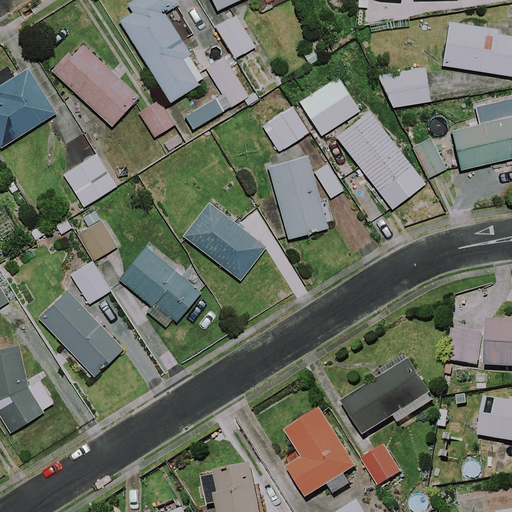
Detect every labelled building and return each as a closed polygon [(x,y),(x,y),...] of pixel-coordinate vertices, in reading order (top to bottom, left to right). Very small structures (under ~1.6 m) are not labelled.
[(176,6),(171,0),(137,0),(126,7),(131,14),(117,23),(167,105),(203,82),(162,15),(176,6)] [(240,0),(206,0),(213,13),(240,0)] [(409,20),(405,0),(365,0),(369,26),(409,20)] [(253,49),(234,16),(213,28),(232,61),(253,49)] [(511,66),(511,36),(446,24),(438,66),(509,79),(511,66)] [(136,100),(80,46),(69,57),(66,55),(49,72),(108,129),(136,100)] [(229,107),(248,96),(223,56),(205,67),(229,107)] [(430,100),(425,67),(377,75),(392,106),(430,100)] [(0,149),(53,115),(24,71),(0,86),(0,149)] [(358,112),(336,79),(298,104),(319,137),(358,112)] [(485,109),(484,94),(465,95),(466,110),(485,109)] [(172,127),(158,102),(137,114),(151,139),(172,127)] [(307,133),(290,108),(259,129),(277,154),(307,133)] [(423,185),(368,113),(334,139),(389,211),(423,185)] [(511,159),(511,118),(447,133),(456,172),(511,159)] [(418,143),(410,129),(402,133),(426,180),(445,170),(428,138),(418,143)] [(116,188),(96,155),(61,176),(81,209),(116,188)] [(326,230),(305,157),(265,168),(286,241),(326,230)] [(341,193),(325,166),(313,174),(329,201),(341,193)] [(264,248),(207,204),(182,238),(238,282),(264,248)] [(114,248),(98,223),(75,237),(91,263),(114,248)] [(152,307),(173,325),(186,309),(201,322),(214,307),(144,246),(115,279),(127,290),(116,302),(131,315),(142,303),(150,310),(152,307)] [(68,277),(89,307),(110,292),(89,263),(68,277)] [(122,350),(67,292),(37,321),(70,355),(63,361),(85,384),(122,350)] [(511,369),(511,322),(483,321),(482,336),(449,334),(446,364),(511,369)] [(0,348),(0,417),(9,433),(43,412),(28,386),(18,344),(0,348)] [(431,404),(405,364),(338,407),(359,440),(393,419),(396,425),(431,404)] [(511,402),(481,398),(475,438),(511,443),(511,402)] [(325,487),(331,497),(350,485),(344,475),(354,469),(318,410),(282,432),(300,460),(283,470),(302,501),(325,487)] [(400,474),(383,447),(360,462),(377,489),(400,474)] [(256,511),(245,467),(204,477),(212,511),(256,511)] [(182,511),(177,499),(157,507),(159,511),(182,511)] [(361,511),(355,502),(339,511),(361,511)]
